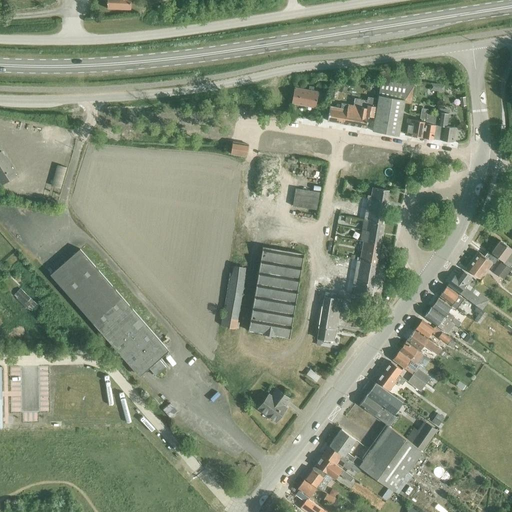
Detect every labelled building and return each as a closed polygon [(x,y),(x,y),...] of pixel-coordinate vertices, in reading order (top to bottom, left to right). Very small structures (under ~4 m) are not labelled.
[(103,0),(103,1),(107,1),(107,2),(106,2),(106,4),(107,4),(106,9),(130,9),(130,0),(103,0)] [(315,108),(318,92),(313,91),(313,87),(308,86),(308,90),(298,88),(299,81),(295,80),(291,103),(315,108)] [(338,90),(345,93),(349,83),(342,80),(338,90)] [(372,131),(374,131),(398,136),(398,133),(404,100),(407,85),(380,80),(378,96),(372,131)] [(373,117),(376,99),(367,97),(367,101),(354,98),(353,106),(341,103),(340,108),(329,106),(327,121),(366,128),(368,116),(373,117)] [(422,137),(426,115),(427,110),(421,109),(420,118),(421,118),(421,121),(407,119),(404,134),(422,137)] [(438,117),(437,125),(442,126),(440,140),(453,142),(454,128),(446,126),(448,113),(449,110),(439,109),(439,112),(438,117)] [(438,117),(426,115),(422,137),(433,139),(435,125),(437,125),(438,117)] [(435,125),(433,139),(440,140),(442,126),(437,125),(435,125)] [(232,142),(230,154),(236,155),(246,156),(248,144),(232,142)] [(0,182),(2,185),(16,176),(1,151),(0,151),(0,182)] [(260,157),(259,157),(257,173),(276,176),(278,159),(260,157)] [(48,163),(43,185),(54,187),(59,166),(48,163)] [(386,201),(388,190),(372,188),(370,196),(368,195),(367,198),(386,201)] [(367,198),(365,208),(384,212),(386,201),(367,198)] [(365,208),(363,220),(382,223),(383,223),(385,212),(384,212),(365,208)] [(380,233),(382,223),(363,220),(363,222),(366,222),(364,230),(380,233)] [(380,233),(364,230),(362,230),(360,240),(363,241),(379,244),(380,233)] [(511,249),(499,240),(491,252),(503,262),(502,263),(509,267),(511,262),(511,249)] [(356,260),(375,263),(376,264),(379,244),(363,241),(360,258),(357,257),(356,260)] [(303,254),(270,248),(262,247),(248,331),(262,333),(262,334),(274,336),(275,335),(289,338),(303,254)] [(156,356),(166,348),(79,249),(50,275),(137,374),(146,365),(155,376),(166,367),(156,356)] [(483,256),(479,252),(466,269),(479,279),(491,262),(493,263),(497,258),(487,251),(483,256)] [(356,260),(354,271),(373,274),(375,263),(356,260)] [(500,263),(492,272),(503,279),(510,270),(500,263)] [(235,328),(245,268),(232,266),(222,326),(235,328)] [(464,287),(471,277),(461,269),(456,276),(454,275),(447,284),(474,304),(479,298),(464,287)] [(354,271),(353,281),(372,284),(373,274),(354,271)] [(353,281),(351,292),(370,296),(372,284),(353,281)] [(464,299),(458,295),(446,286),(439,296),(456,309),(464,299)] [(21,287),(14,295),(23,305),(31,297),(21,287)] [(324,297),(322,307),(342,310),(342,308),(339,308),(341,300),(324,297)] [(431,307),(454,324),(457,327),(460,323),(453,318),(454,317),(447,312),(450,307),(438,298),(431,307)] [(342,310),(322,307),(321,307),(320,317),(337,320),(339,312),(341,313),(342,310)] [(454,324),(431,307),(424,316),(436,326),(444,331),(447,333),(454,324)] [(487,314),(481,310),(478,314),(474,320),(480,324),(485,316),(487,314)] [(337,320),(320,317),(318,327),(319,327),(338,330),(339,328),(336,328),(337,320)] [(414,329),(426,338),(431,332),(446,343),(449,338),(434,327),(433,328),(421,320),(414,329)] [(338,330),(319,327),(317,338),(334,341),(335,332),(338,333),(338,330)] [(427,339),(426,338),(414,329),(406,340),(419,350),(423,344),(437,354),(441,348),(427,339)] [(468,334),(464,339),(469,342),(472,338),(468,334)] [(405,342),(398,350),(410,359),(416,364),(423,355),(405,342)] [(430,378),(417,368),(419,365),(416,364),(410,359),(398,350),(392,359),(412,374),(425,384),(430,378)] [(383,371),(376,381),(389,390),(396,381),(401,385),(405,380),(400,376),(400,377),(398,375),(402,370),(390,361),(383,371)] [(316,382),(320,377),(310,369),(306,374),(316,382)] [(425,384),(412,374),(407,382),(420,391),(425,384)] [(375,382),(359,404),(383,422),(386,424),(393,415),(401,404),(402,402),(375,382)] [(459,382),(456,386),(461,390),(464,385),(459,382)] [(284,406),(289,399),(276,389),(270,396),(268,394),(258,408),(275,421),(286,408),(284,406)] [(170,418),(177,411),(169,403),(162,409),(170,418)] [(433,417),(430,422),(437,426),(443,418),(440,416),(437,420),(433,417)] [(421,449),(435,429),(426,423),(420,432),(413,428),(406,439),(421,449)] [(362,461),(358,466),(393,491),(404,476),(407,472),(422,450),(421,450),(421,449),(406,439),(391,428),(388,425),(362,461)] [(341,429),(329,445),(358,467),(358,466),(362,461),(355,456),(354,458),(346,452),(355,440),(341,429)] [(329,445),(322,455),(335,464),(339,458),(345,463),(343,465),(348,469),(350,466),(357,471),(360,468),(358,467),(329,445)] [(325,472),(334,479),(338,473),(350,481),(353,477),(335,464),(322,455),(315,464),(325,472)] [(315,464),(305,478),(316,486),(322,490),(328,481),(331,477),(325,472),(315,464)] [(305,478),(297,489),(308,497),(316,487),(316,486),(305,478)] [(308,497),(297,489),(298,490),(295,494),(305,501),(306,502),(307,499),(308,497)] [(328,494),(334,498),(337,492),(331,489),(328,494)] [(332,504),(335,498),(334,498),(328,494),(326,493),(323,499),(332,504)] [(305,501),(301,507),(307,511),(325,511),(307,499),(306,502),(305,501)]
